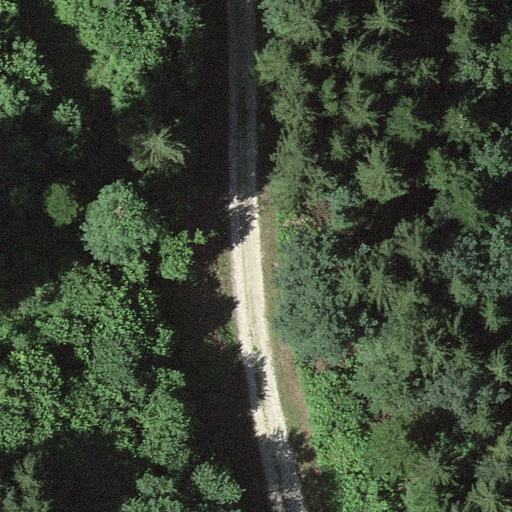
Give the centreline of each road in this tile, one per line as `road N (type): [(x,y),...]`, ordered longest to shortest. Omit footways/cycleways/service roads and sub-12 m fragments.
road 1 (track): [(275,511),(36,0)]
road 2 (track): [(240,0),(254,276),(280,511)]
